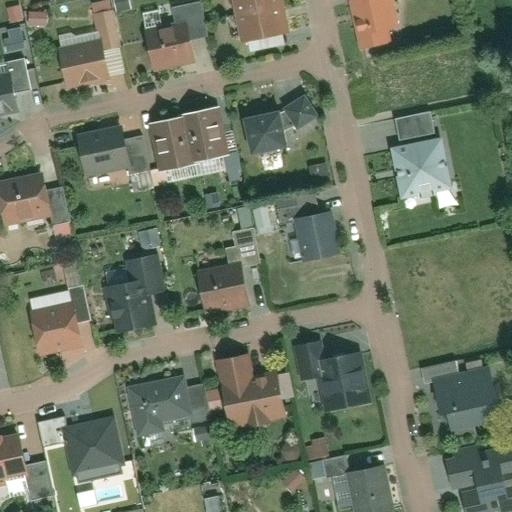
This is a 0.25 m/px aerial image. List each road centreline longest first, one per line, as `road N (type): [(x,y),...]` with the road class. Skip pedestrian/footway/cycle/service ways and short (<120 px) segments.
road 1 (residential): [(0,406),(232,318),(367,288)]
road 2 (residential): [(0,145),(48,116),(324,58)]
road 3 (residential): [(367,288),(324,58)]
road 4 (residential): [(416,511),(367,288)]
